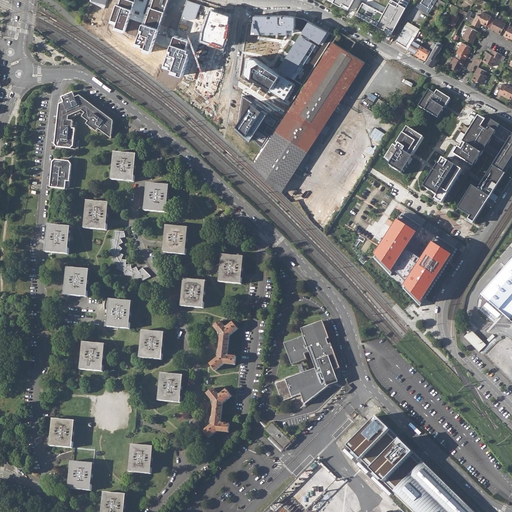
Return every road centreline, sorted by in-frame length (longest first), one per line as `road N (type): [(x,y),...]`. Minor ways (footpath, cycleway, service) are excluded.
road 1 (residential): [(268,230),(341,308),(365,383),(502,511)]
road 2 (residential): [(167,138),(139,189),(135,221),(195,359),(196,416),(178,483)]
road 3 (residential): [(178,483),(242,427),(268,230)]
road 4 (tertiary): [(511,408),(451,347),(441,324),(445,298),(511,194)]
road 5 (residential): [(458,87),(300,3),(251,0)]
road 6 (residential): [(64,74),(48,154),(42,294)]
road 7 (residential): [(42,302),(36,422),(46,475),(39,489)]
road 8 (residential): [(167,138),(268,230)]
road 9 (residential): [(64,74),(88,78),(167,138)]
